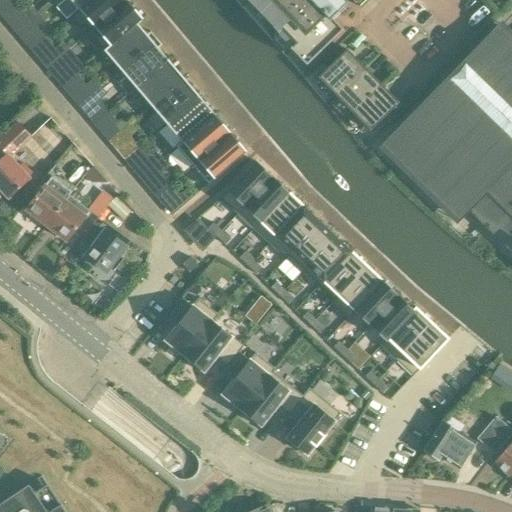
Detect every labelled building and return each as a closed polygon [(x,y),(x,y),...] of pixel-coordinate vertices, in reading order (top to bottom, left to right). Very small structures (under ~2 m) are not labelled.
[(69,0),(78,10),(89,0),(69,0)] [(94,28),(126,0),(89,0),(78,10),(94,28)] [(104,51),(137,23),(142,18),(127,0),(126,0),(94,28),(109,45),(103,50),(104,51)] [(306,66),(343,30),(331,18),(346,4),(342,0),(252,0),(248,4),(278,35),(282,31),(295,44),(290,49),(306,66)] [(29,20),(37,14),(30,6),(22,12),(29,20)] [(35,27),(43,21),(37,14),(29,20),(35,27)] [(120,69),(152,41),(137,23),(104,51),(120,69)] [(511,39),(499,27),(383,146),(457,218),(466,210),(511,255),(511,39)] [(135,88),(168,60),(152,41),(120,69),(135,88)] [(61,56),(68,50),(61,42),(54,49),(61,56)] [(67,64),(74,57),(68,50),(61,56),(67,64)] [(335,96),(364,68),(347,50),(338,59),(328,69),(318,78),(335,96)] [(328,69),(338,59),(331,52),(321,62),(328,69)] [(151,106),(184,78),(168,60),(135,88),(151,106)] [(352,113),(381,85),(364,68),(335,96),(352,113)] [(166,124),(199,96),(184,78),(151,106),(166,124)] [(92,93),(100,86),(93,79),(85,85),(92,93)] [(380,122),(389,112),(399,103),(381,85),(352,113),(370,131),(380,122)] [(98,100),(106,94),(100,86),(92,93),(98,100)] [(177,147),(215,115),(215,114),(199,96),(166,124),(181,141),(176,146),(177,147)] [(386,128),(396,119),(389,112),(380,122),(386,128)] [(192,165),(230,133),(231,133),(215,114),(215,115),(177,147),(192,165)] [(123,129),(131,123),(124,115),(116,121),(123,129)] [(0,137),(0,186),(10,197),(28,179),(26,177),(30,172),(21,163),(17,166),(10,158),(31,138),(17,122),(0,137)] [(129,137),(137,130),(131,123),(123,129),(129,137)] [(236,139),(231,133),(230,133),(192,165),(208,183),(242,155),(231,142),(234,139),(235,140),(236,139)] [(154,166),(162,159),(153,148),(145,155),(154,166)] [(161,173),(168,167),(162,159),(154,166),(161,173)] [(227,192),(220,198),(237,214),(272,177),(256,162),(242,177),(227,192)] [(92,184),(96,184),(101,178),(90,165),(82,177),(92,184)] [(43,185),(24,209),(45,225),(64,200),(63,200),(68,194),(70,191),(51,176),(44,185),(43,185)] [(272,177),(237,214),(253,230),(288,192),(272,177)] [(186,202),(193,196),(187,188),(179,194),(186,202)] [(288,192),(253,230),(269,245),(304,207),(288,192)] [(64,200),(45,225),(64,240),(71,231),(80,238),(97,216),(88,209),(68,194),(63,200),(64,200)] [(108,204),(123,218),(132,210),(117,195),(108,204)] [(304,207),(269,245),(285,260),(289,256),(320,223),(304,207)] [(213,223),(208,229),(216,237),(222,231),(213,223)] [(320,223),(289,256),(304,271),(336,237),(320,223)] [(104,271),(124,247),(123,246),(127,241),(116,232),(112,237),(103,229),(83,253),(104,271)] [(222,231),(216,237),(225,245),(230,239),(222,231)] [(336,237),(304,271),(319,285),(351,251),(336,237)] [(351,251),(319,285),(334,299),(366,266),(351,251)] [(244,252),(239,258),(248,267),(253,261),(244,252)] [(193,257),(183,264),(189,272),(198,264),(193,257)] [(253,261),(248,267),(256,275),(262,269),(253,261)] [(334,299),(331,303),(348,319),(355,312),(383,282),(366,266),(334,299)] [(276,282),(270,288),(279,296),(285,290),(276,282)] [(383,282),(355,312),(369,327),(398,296),(383,282)] [(285,290),(279,296),(288,304),(293,299),(285,290)] [(272,305),(261,296),(255,303),(266,312),(272,305)] [(398,296),(369,327),(384,341),(413,310),(398,296)] [(176,325),(164,341),(184,357),(213,322),(218,315),(198,299),(192,306),(182,298),(167,318),(176,325)] [(384,341),(380,345),(396,361),(432,324),(415,308),(413,310),(384,341)] [(307,312),(302,318),(311,326),(316,320),(307,312)] [(316,320),(311,326),(319,334),(325,328),(316,320)] [(213,322),(184,357),(196,367),(195,368),(203,374),(207,369),(206,368),(214,358),(225,367),(238,352),(243,346),(213,322)] [(432,324),(396,361),(413,377),(432,356),(448,339),(432,324)] [(339,341),(333,347),(342,356),(348,350),(339,341)] [(348,350),(342,356),(351,364),(356,358),(348,350)] [(233,380),(221,395),(241,412),(273,373),(275,370),(255,353),(249,361),(238,352),(225,367),(222,371),(233,380)] [(511,369),(502,362),(492,376),(511,389),(511,369)] [(370,371),(365,377),(373,385),(379,379),(370,371)] [(273,373),(241,412),(253,421),(252,422),(260,428),(265,422),(264,422),(273,411),(284,420),(289,415),(302,397),(273,373)] [(379,379),(373,385),(382,393),(388,388),(379,379)] [(289,434),(285,439),(292,445),(293,444),(306,455),(314,446),(315,447),(324,436),(323,436),(340,413),(309,388),(302,397),(289,415),(299,424),(290,434),(289,434)] [(478,441),(495,455),(511,435),(511,433),(496,420),(478,441)] [(440,459),(459,470),(475,443),(442,421),(423,453),(426,455),(425,456),(437,462),(440,459)] [(511,443),(494,465),(509,477),(511,473),(511,443)] [(65,511),(60,504),(47,511),(46,511),(28,485),(0,504),(0,511),(65,511)]
